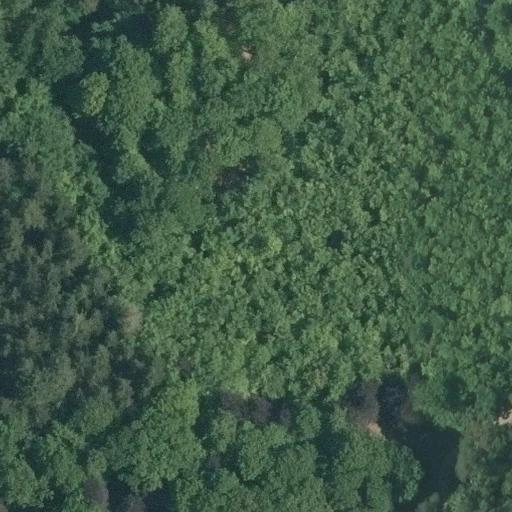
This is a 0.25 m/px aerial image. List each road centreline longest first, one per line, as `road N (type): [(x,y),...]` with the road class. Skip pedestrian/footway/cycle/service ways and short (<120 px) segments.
road 1 (track): [(6,511),(422,441),(449,450)]
road 2 (track): [(0,46),(291,0)]
road 3 (track): [(443,511),(439,472),(449,450),(511,414)]
road 4 (track): [(511,129),(477,0)]
